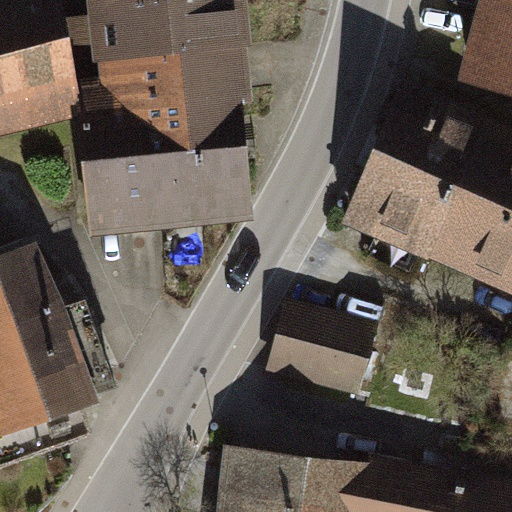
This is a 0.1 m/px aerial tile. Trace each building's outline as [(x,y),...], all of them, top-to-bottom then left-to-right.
[(0,0),(0,120),(76,105),(58,0),(0,0)] [(247,89),(237,0),(100,0),(111,104),(85,111),(96,216),(249,201),(239,90),(247,89)] [(511,0),(493,0),(469,91),(511,102),(511,0)] [(511,137),(398,88),(337,228),(511,303),(511,137)] [(0,463),(41,449),(31,416),(115,385),(85,304),(61,312),(33,248),(0,260),(0,463)] [(287,305),(271,374),(359,395),(376,326),(287,305)] [(511,511),(511,488),(232,443),(221,511),(511,511)]
